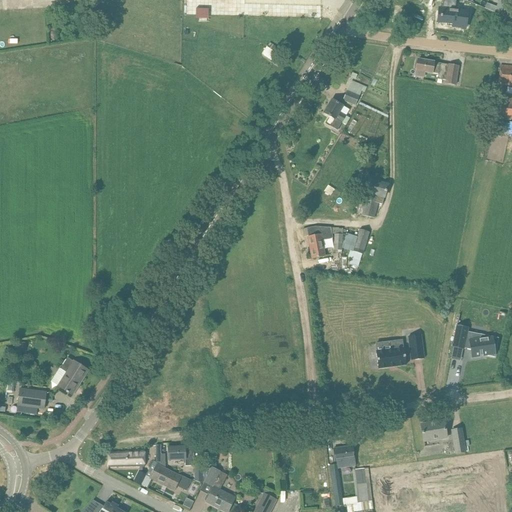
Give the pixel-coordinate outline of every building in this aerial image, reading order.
[(442,12),(440,23),(445,23),(445,24),(452,24),(452,27),(465,29),(467,12),(455,11),(456,1),(445,0),(442,0),(441,12),(442,12)] [(486,4),(484,9),(504,17),(506,0),(504,0),(498,0),(496,7),(486,4)] [(269,43),(267,47),(277,54),(279,49),(269,43)] [(456,86),(459,67),(418,60),(414,77),(424,79),(425,73),(438,75),(437,80),(446,81),(445,84),(456,86)] [(511,87),(511,66),(500,65),(498,86),(511,87)] [(351,81),(342,101),(355,106),(363,86),(351,81)] [(344,106),(331,99),(322,114),(333,121),(330,127),(337,132),(346,116),(340,112),(344,106)] [(511,120),(511,104),(492,101),(488,116),(511,120)] [(511,122),(509,122),(509,125),(501,124),(499,133),(508,135),(507,139),(511,139),(511,122)] [(382,205),(388,185),(369,180),(366,192),(362,216),(375,218),(378,203),(382,205)] [(308,237),(312,259),(325,256),(322,241),(333,238),(331,228),(315,227),(307,228),(308,237)] [(347,234),(342,248),(350,251),(348,257),(351,258),(349,265),(358,267),(370,233),(359,229),(356,237),(347,234)] [(457,327),(452,347),(453,347),(463,349),(464,349),(471,350),(472,358),(483,356),(486,356),(489,356),(494,357),(498,338),(494,337),(494,338),(484,336),(483,339),(470,341),(465,340),(467,332),(468,329),(457,327)] [(411,361),(424,359),(421,335),(408,337),(411,361)] [(376,352),(378,369),(406,365),(404,348),(376,352)] [(66,373),(58,386),(72,395),(88,371),(67,358),(60,369),(66,373)] [(17,406),(44,410),(46,393),(20,389),(17,406)] [(444,421),(421,425),(424,442),(446,438),(444,421)] [(451,430),(455,455),(465,453),(461,429),(451,430)] [(352,446),(333,449),(335,462),(337,461),(338,465),(338,469),(355,467),(352,446)] [(168,460),(185,460),(185,466),(194,466),(193,450),(185,451),(185,447),(168,448),(168,460)] [(144,451),(107,453),(108,467),(139,467),(139,469),(133,482),(140,485),(146,474),(141,472),(142,469),(142,467),(145,467),(144,465),(144,451)] [(146,474),(145,476),(147,477),(150,478),(174,490),(176,486),(185,490),(185,491),(191,481),(181,476),(180,477),(157,465),(158,464),(155,462),(152,461),(146,474)] [(338,465),(330,466),(336,507),(343,506),(342,499),(338,469),(338,465)] [(194,468),(194,480),(203,485),(203,468),(194,468)] [(211,468),(204,482),(213,487),(213,488),(210,494),(210,495),(208,494),(207,495),(204,499),(204,501),(206,502),(206,503),(224,511),(227,511),(232,505),(235,498),(220,490),(227,476),(211,468)] [(357,504),(347,505),(347,511),(356,511),(374,510),(368,468),(352,470),(356,497),(357,504)] [(270,511),(276,500),(264,493),(254,511),(270,511)] [(92,511),(86,508),(82,511),(122,511),(117,509),(119,507),(112,502),(110,505),(106,502),(100,511),(92,511)]
